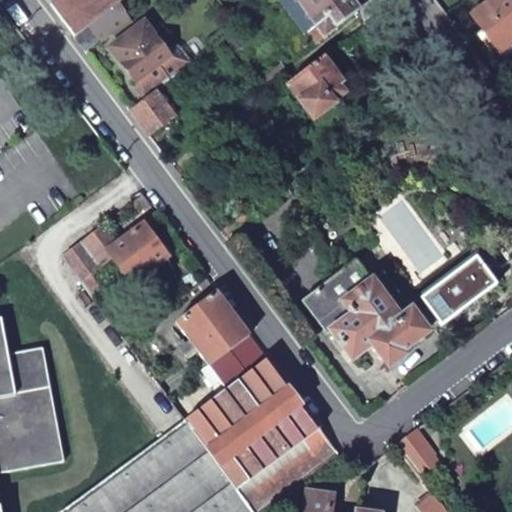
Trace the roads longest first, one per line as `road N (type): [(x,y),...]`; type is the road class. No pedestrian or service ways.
road 1 (residential): [(20,0),(352,437),(369,437),(511,330)]
road 2 (secondary): [(411,0),(511,131)]
